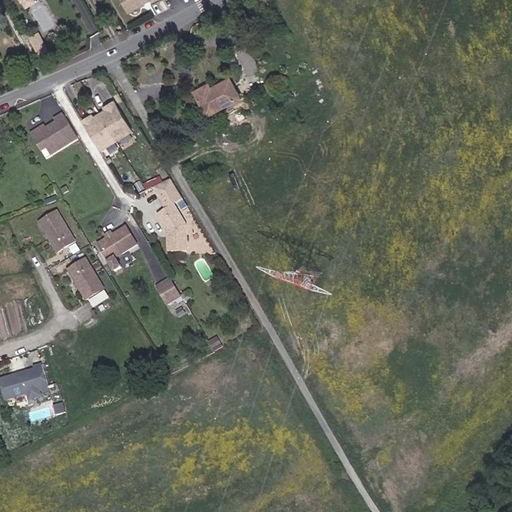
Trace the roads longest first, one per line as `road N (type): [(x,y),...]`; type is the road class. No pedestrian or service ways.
road 1 (unknown): [(0,0),(65,84),(154,236)]
road 2 (unclassified): [(216,0),(0,104)]
